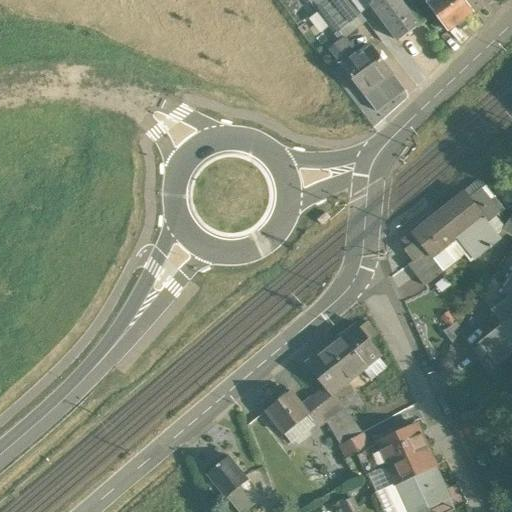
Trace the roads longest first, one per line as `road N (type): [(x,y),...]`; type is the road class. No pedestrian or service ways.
road 1 (secondary): [(88,511),(341,297),(358,268)]
road 2 (secondary): [(0,451),(79,381),(192,239)]
road 3 (residential): [(358,268),(376,278),(485,511)]
road 4 (secondary): [(199,150),(119,91),(54,80),(0,92)]
road 5 (secondary): [(371,163),(511,23)]
road 6 (secondary): [(192,239),(232,254),(263,243),(283,217),(285,183)]
